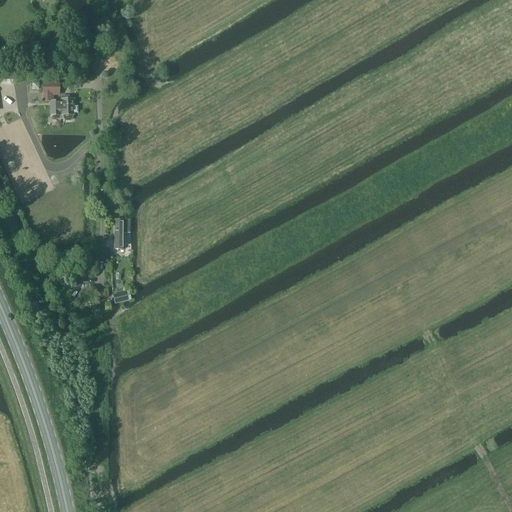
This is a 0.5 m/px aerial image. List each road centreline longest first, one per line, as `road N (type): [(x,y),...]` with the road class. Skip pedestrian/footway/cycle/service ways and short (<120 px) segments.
road 1 (unclassified): [(96,0),(101,269)]
road 2 (primary): [(67,511),(42,414),(0,304)]
